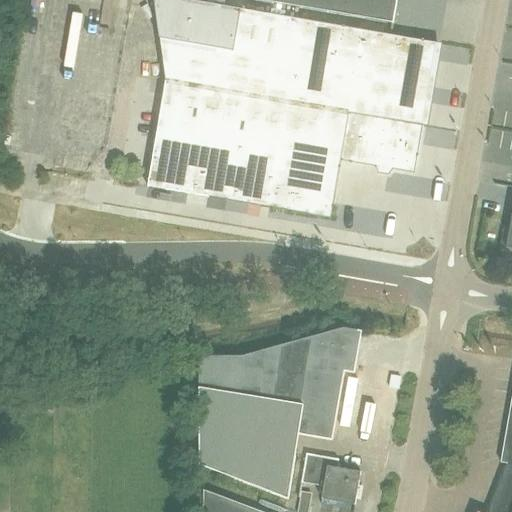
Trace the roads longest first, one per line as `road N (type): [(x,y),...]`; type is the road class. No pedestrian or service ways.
road 1 (residential): [(442,292),(259,256),(63,257),(0,249)]
road 2 (unclassified): [(442,292),(495,0)]
road 3 (unclassified): [(407,511),(442,292)]
